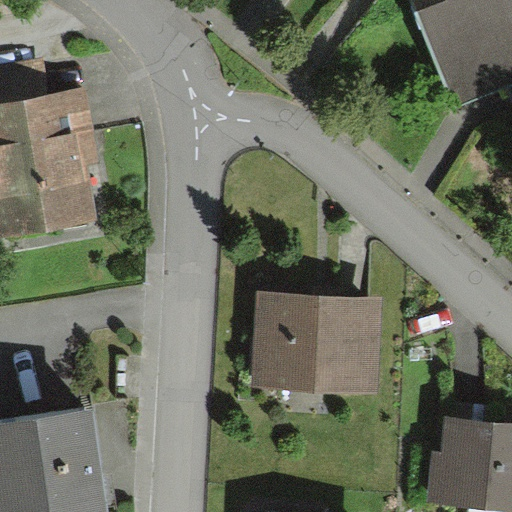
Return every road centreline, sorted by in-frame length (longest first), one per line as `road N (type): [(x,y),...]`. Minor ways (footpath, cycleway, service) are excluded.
road 1 (residential): [(176,511),(202,114)]
road 2 (residential): [(511,317),(322,150),(254,115),(202,114)]
road 3 (residential): [(202,114),(164,37),(125,0)]
